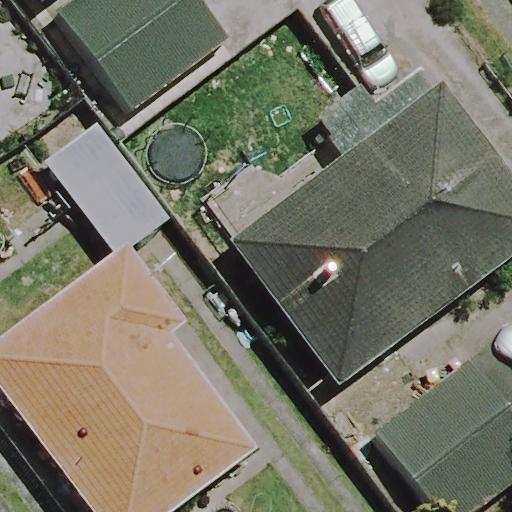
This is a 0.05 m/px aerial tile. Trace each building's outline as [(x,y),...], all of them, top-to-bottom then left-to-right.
[(24,0),(107,108),(207,34),(182,0),(24,0)] [(511,268),(511,212),(434,101),(220,251),(325,400),(511,268)] [(34,177),(106,271),(160,230),(89,136),(34,177)] [(182,511),(246,466),(106,271),(0,346),(0,416),(68,511),(182,511)] [(475,511),(511,487),(511,438),(469,375),(368,444),(414,511),(475,511)]
